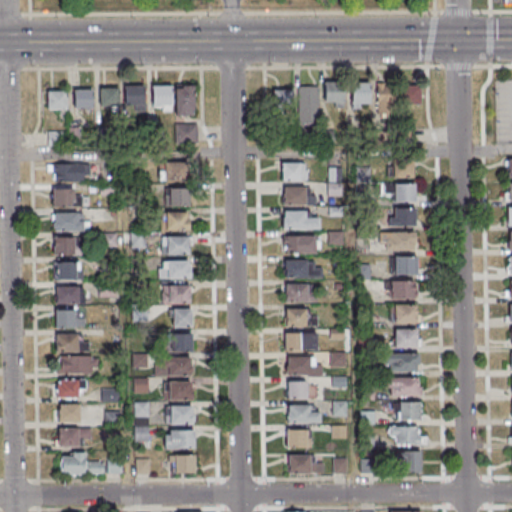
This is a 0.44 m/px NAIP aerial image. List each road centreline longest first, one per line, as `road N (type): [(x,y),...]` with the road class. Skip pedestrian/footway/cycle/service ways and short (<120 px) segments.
road 1 (residential): [(14,511),(3,0)]
road 2 (residential): [(465,511),(454,0)]
road 3 (residential): [(511,493),(0,497)]
road 4 (residential): [(239,511),(230,42)]
road 5 (secondary): [(511,39),(230,42)]
road 6 (secondary): [(230,42),(0,43)]
